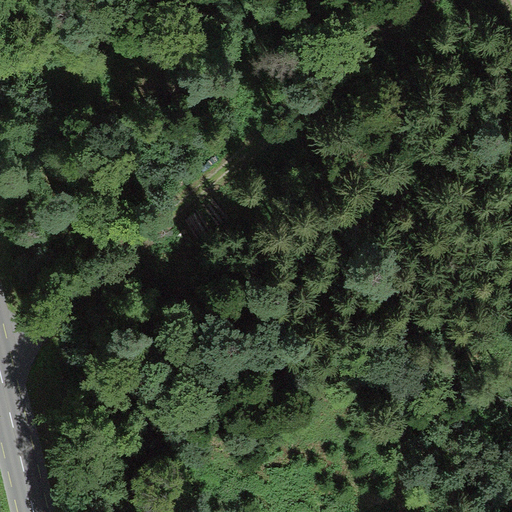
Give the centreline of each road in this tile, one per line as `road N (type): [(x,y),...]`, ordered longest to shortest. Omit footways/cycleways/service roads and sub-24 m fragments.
road 1 (track): [(417,0),(0,367)]
road 2 (tertiary): [(0,376),(30,511)]
